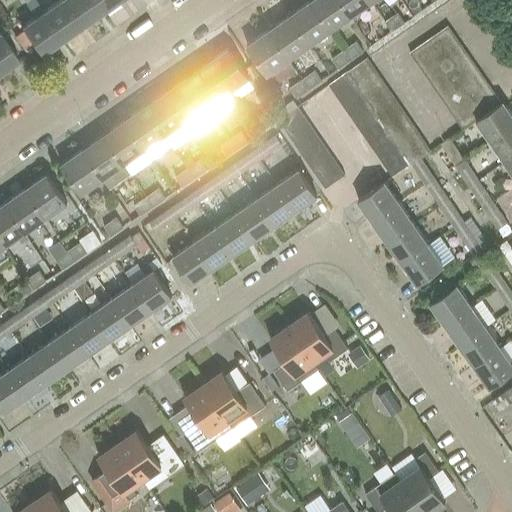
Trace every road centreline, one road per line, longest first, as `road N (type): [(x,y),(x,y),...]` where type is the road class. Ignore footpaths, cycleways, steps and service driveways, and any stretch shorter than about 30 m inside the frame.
road 1 (residential): [(511,498),(345,263),(324,255),(296,263),(0,465)]
road 2 (residential): [(0,156),(221,0)]
